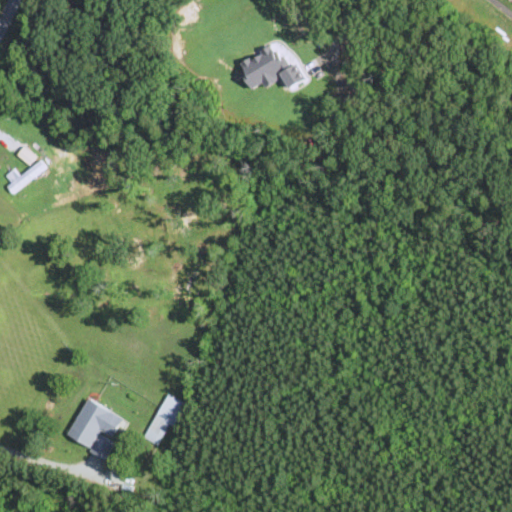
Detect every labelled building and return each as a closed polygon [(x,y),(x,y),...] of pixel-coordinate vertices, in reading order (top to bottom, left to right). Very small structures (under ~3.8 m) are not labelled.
[(291,74),(275,46),(239,66),(254,92),(278,79),(285,93),(300,84),(293,73),(291,74)] [(50,165),(63,181),(71,174),(58,158),(50,165)] [(46,168),(41,161),(20,177),(14,169),(7,175),(12,182),(7,187),(12,194),(46,168)] [(175,427),(187,404),(168,394),(144,438),(159,446),(170,425),(175,427)] [(105,457),(125,418),(88,399),(67,438),(105,457)]
